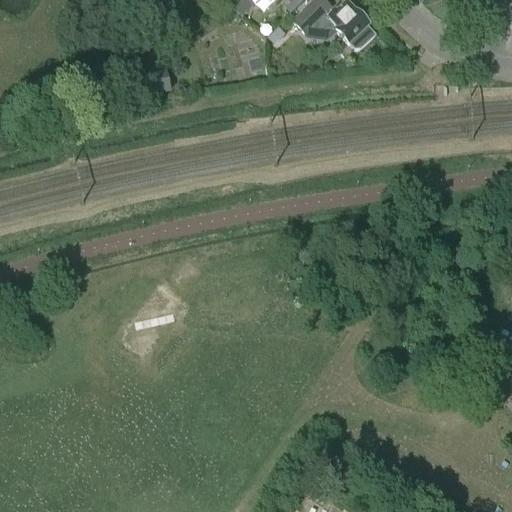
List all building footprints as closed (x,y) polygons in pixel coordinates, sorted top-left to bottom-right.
[(308,0),(307,0),(291,0),(289,2),(292,5),(284,13),(290,18),(308,0)] [(335,37),(336,36),(347,48),(348,48),(353,54),(359,54),(374,39),(367,31),(368,30),(355,16),(354,17),(346,8),(336,17),(335,16),(330,21),(326,17),(332,11),(320,0),(315,0),(290,25),(304,38),(309,34),(335,37)] [(252,11),(244,3),(232,16),(241,24),(252,11)] [(282,37),(277,31),(266,41),(271,47),(282,37)] [(127,87),(131,105),(168,96),(164,79),(127,87)]
